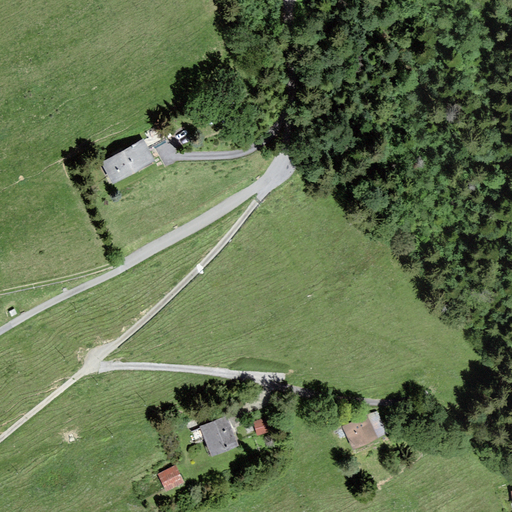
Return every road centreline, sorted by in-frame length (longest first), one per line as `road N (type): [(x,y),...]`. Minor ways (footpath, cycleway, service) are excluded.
road 1 (unclassified): [(0,332),(260,184)]
road 2 (unclassified): [(93,364),(213,372),(370,401)]
road 3 (unclassified): [(260,184),(252,207),(200,267),(93,364)]
road 4 (unclassified): [(260,184),(287,143),(290,0)]
road 5 (track): [(0,293),(116,262),(126,266)]
